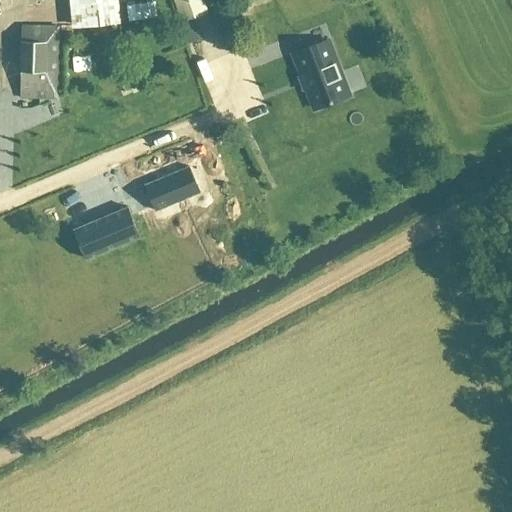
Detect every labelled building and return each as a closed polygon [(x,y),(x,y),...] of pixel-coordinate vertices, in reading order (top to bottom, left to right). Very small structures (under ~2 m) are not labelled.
[(206,14),(201,0),(175,0),(190,44),(202,39),(195,18),(206,14)] [(21,24),(19,96),(19,99),(58,101),(58,97),(59,79),(62,79),(63,40),(57,40),(58,25),(21,24)] [(308,87),(307,88),(315,109),(349,96),(327,40),(293,53),(303,77),(304,76),(308,87)] [(287,169),(296,164),(287,146),(278,151),(287,169)] [(234,186),(251,180),(243,159),(226,165),(234,186)] [(200,192),(189,166),(145,185),(156,211),(200,192)] [(348,218),(366,211),(356,184),(337,191),(348,218)] [(140,236),(128,207),(74,230),(86,259),(140,236)] [(231,245),(235,265),(255,261),(251,241),(231,245)] [(209,264),(195,267),(198,286),(213,283),(209,264)] [(177,283),(157,292),(164,306),(183,297),(177,283)] [(128,296),(111,304),(124,329),(141,321),(128,296)] [(89,343),(107,335),(99,317),(81,325),(89,343)] [(47,344),(56,363),(69,357),(61,338),(47,344)]
